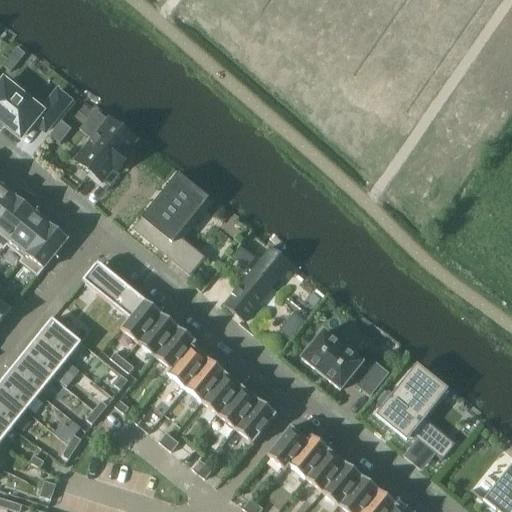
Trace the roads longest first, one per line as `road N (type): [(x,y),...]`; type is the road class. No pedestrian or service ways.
road 1 (residential): [(441,511),(100,234)]
road 2 (residential): [(100,234),(0,357)]
road 3 (residential): [(100,234),(0,153)]
